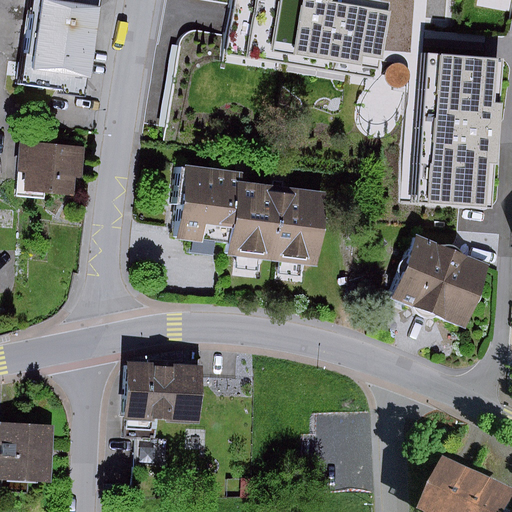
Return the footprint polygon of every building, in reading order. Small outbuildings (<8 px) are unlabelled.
[(101,0),(35,0),(24,87),(89,96),(101,0)] [(389,4),(363,0),(235,0),(227,55),(377,79),(389,4)] [(414,200),(490,205),(501,58),(424,52),(414,200)] [(24,182),(90,188),(94,147),(28,141),(24,182)] [(324,263),(329,191),(245,184),(246,169),(192,164),(188,224),(229,227),(227,255),(324,263)] [(463,324),(489,266),(417,234),(392,293),(463,324)] [(20,275),(21,256),(7,256),(6,275),(20,275)] [(198,419),(202,367),(136,362),(132,414),(198,419)] [(56,479),(62,425),(12,420),(6,473),(56,479)] [(448,511),(511,511),(511,479),(459,456),(436,506),(448,511)]
